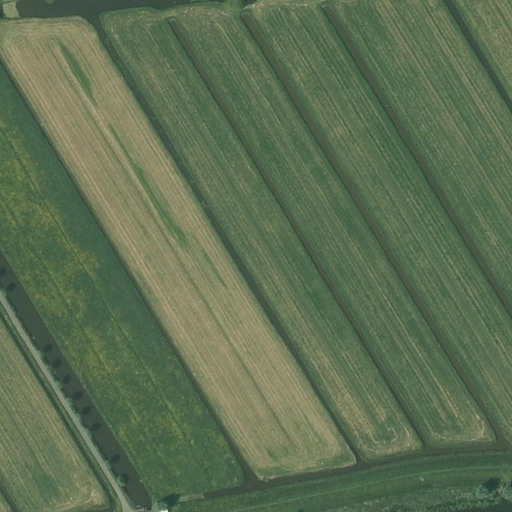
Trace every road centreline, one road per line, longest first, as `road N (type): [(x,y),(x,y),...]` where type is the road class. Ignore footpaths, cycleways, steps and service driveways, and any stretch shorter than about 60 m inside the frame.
road 1 (track): [(511,468),(241,511)]
road 2 (unclassified): [(125,511),(0,302)]
road 3 (track): [(154,20),(326,0)]
